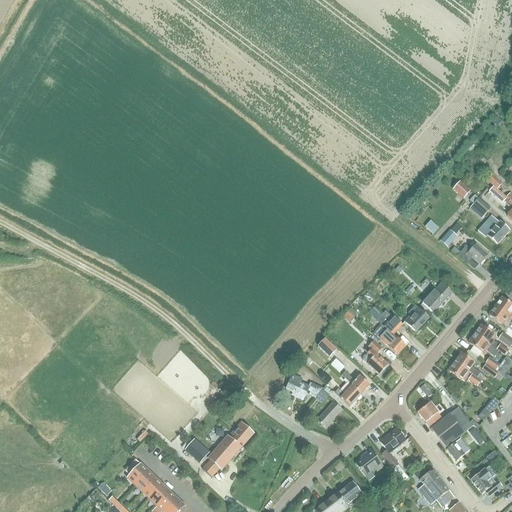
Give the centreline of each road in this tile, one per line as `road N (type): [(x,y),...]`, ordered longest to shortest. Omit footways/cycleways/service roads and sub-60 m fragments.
road 1 (track): [(254,403),(171,322),(0,222)]
road 2 (residential): [(393,406),(511,265)]
road 3 (residential): [(476,511),(393,406)]
